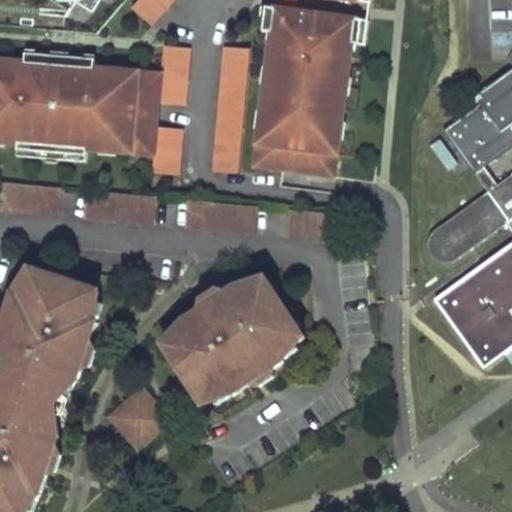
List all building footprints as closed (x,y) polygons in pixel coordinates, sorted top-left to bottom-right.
[(74,0),(59,0),(71,8),(76,1),(74,0)] [(74,0),(76,1),(94,13),(102,0),(74,0)] [(143,0),(138,6),(157,25),(179,0),(143,0)] [(273,0),(273,6),(277,7),(293,9),(294,0),(273,0)] [(264,5),(261,31),(274,33),(277,7),(273,6),(264,5)] [(274,33),(256,165),(336,175),(354,42),(357,17),(293,9),(277,7),(274,33)] [(357,17),(354,42),(366,44),(370,19),(357,17)] [(162,82),(159,111),(187,113),(191,56),(164,53),(162,82)] [(215,169),(240,171),(251,62),(225,59),(215,169)] [(0,67),(0,142),(20,144),(19,156),(88,162),(90,150),(156,157),(158,135),(159,111),(162,82),(96,76),(97,66),(26,60),(25,70),(0,67)] [(511,148),(511,71),(477,97),(482,104),(445,131),(490,192),(441,228),(435,233),(433,236),(431,239),(430,242),(430,245),(431,250),(432,254),(435,257),(440,261),(446,263),(450,263),(454,262),(458,260),(508,224),(511,229),(511,252),(501,260),(498,256),(436,301),(486,370),(506,356),(511,351),(511,176),(499,186),(486,168),(511,148)] [(156,157),(154,180),(181,182),(185,137),(158,135),(156,157)] [(447,170),(458,164),(443,138),(432,145),(447,170)] [(0,213),(59,219),(62,193),(0,187),(0,213)] [(158,202),(88,196),(86,221),(155,227),(158,202)] [(262,211),(190,205),(188,231),(259,237),(262,211)] [(293,214),(291,240),(338,244),(341,219),(293,214)] [(31,511),(37,494),(43,497),(49,477),(23,469),(29,454),(42,459),(51,433),(70,377),(78,353),(63,349),(69,334),(95,342),(102,322),(94,319),(103,291),(33,268),(24,297),(16,295),(0,342),(0,357),(4,358),(0,369),(0,511),(31,511)] [(193,329),(170,344),(210,405),(233,390),(237,398),(255,387),(239,363),(253,354),(264,370),(287,355),(312,339),(272,278),(247,293),(243,287),(189,323),(193,329)] [(78,353),(70,377),(82,381),(95,342),(69,334),(63,349),(78,353)] [(239,363),(255,387),(292,362),(287,355),(264,370),(253,354),(239,363)] [(148,391),(120,417),(144,445),(165,426),(167,413),(148,391)] [(63,437),(51,433),(42,459),(29,454),(23,469),(49,477),(63,437)]
